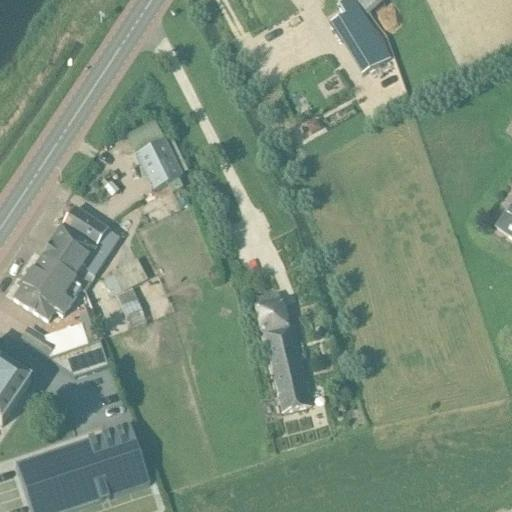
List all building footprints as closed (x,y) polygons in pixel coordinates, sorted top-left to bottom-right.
[(345,19),(330,29),(344,52),(362,80),(374,73),(389,63),(391,62),(374,34),(359,11),(353,0),(339,9),(345,19)] [(353,0),(365,15),(383,0),(353,0)] [(135,159),(153,195),(168,187),(173,196),(184,190),(179,182),(183,180),(165,144),(135,159)] [(158,197),(142,204),(147,217),(164,209),(158,197)] [(511,208),(496,230),(511,241),(511,208)] [(76,212),(43,261),(77,281),(82,273),(94,281),(115,248),(103,240),(108,233),(76,212)] [(27,285),(15,304),(48,325),(54,316),(62,321),(81,293),(84,295),(94,281),(82,273),(77,281),(43,261),(30,281),(27,285)] [(144,322),(131,288),(146,283),(139,264),(108,275),(126,328),(144,322)] [(279,296),(268,299),(256,302),(258,310),(256,311),(262,337),(265,337),(283,416),(311,409),(292,330),(291,331),(284,304),(281,305),(279,296)] [(94,313),(79,318),(90,347),(104,342),(94,313)] [(29,330),(21,343),(48,360),(56,349),(29,330)] [(0,364),(0,427),(2,429),(31,386),(0,364)] [(130,429),(15,467),(30,511),(76,511),(150,488),(130,429)]
